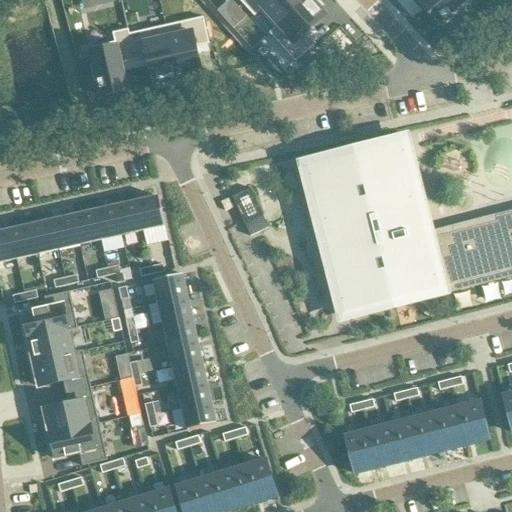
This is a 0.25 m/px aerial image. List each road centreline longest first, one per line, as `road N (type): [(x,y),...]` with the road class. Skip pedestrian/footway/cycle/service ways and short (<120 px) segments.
road 1 (residential): [(277,379),(167,141)]
road 2 (residential): [(167,141),(417,83)]
road 3 (residential): [(277,379),(511,319)]
road 4 (residential): [(336,509),(511,463)]
road 5 (unclassified): [(95,154),(51,0)]
road 6 (residential): [(336,509),(277,379)]
